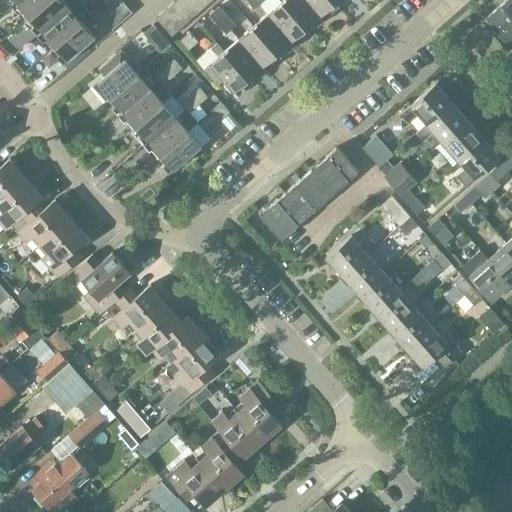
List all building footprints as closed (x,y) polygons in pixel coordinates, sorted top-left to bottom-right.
[(19,0),(12,6),(25,21),(48,0),(19,0)] [(48,0),(25,21),(38,35),(69,8),(62,0),(48,0)] [(38,35),(50,50),(82,22),(91,14),(83,4),(78,0),(69,8),(38,35)] [(187,0),(176,0),(174,2),(190,20),(199,13),(187,0)] [(203,0),(187,0),(199,13),(208,5),(203,0)] [(264,0),(247,0),(255,9),(265,0),(264,0)] [(307,0),(283,0),(282,1),(310,33),(325,20),(307,0)] [(332,0),(307,0),(325,20),(339,7),(332,0)] [(511,0),(505,0),(491,12),(511,36),(511,0)] [(282,1),(268,13),(296,45),(310,33),(282,1)] [(174,2),(165,10),(181,28),(190,20),(174,2)] [(123,3),(104,20),(112,30),(132,13),(123,3)] [(210,15),(218,25),(228,16),(219,6),(210,15)] [(181,28),(165,10),(156,18),(172,36),(181,28)] [(511,36),(491,12),(466,35),(487,59),(511,36)] [(268,13),(253,26),(281,58),(296,45),(268,13)] [(228,16),(218,25),(226,34),(236,26),(228,16)] [(82,22),(50,50),(63,65),(64,64),(85,45),(95,37),(82,22)] [(154,25),(146,32),(144,33),(161,53),(171,45),(154,25)] [(253,26),(239,39),(267,71),(281,58),(253,26)] [(198,42),(190,32),(180,41),(189,50),(198,42)] [(239,39),(225,52),(252,83),(267,71),(239,39)] [(211,48),(197,60),(219,84),(223,80),(238,97),(252,83),(225,52),(217,43),(211,48)] [(85,45),(64,64),(68,68),(69,69),(80,59),(90,50),(85,45)] [(105,76),(93,86),(106,101),(138,73),(145,68),(140,62),(133,62),(121,49),(99,69),(105,76)] [(165,67),(173,77),(183,68),(175,59),(165,67)] [(138,73),(106,101),(119,116),(159,80),(155,75),(149,75),(149,71),(146,67),(145,68),(138,73)] [(155,75),(159,80),(164,85),(173,77),(165,67),(155,75)] [(131,130),(163,102),(171,96),(163,87),(164,85),(159,80),(119,116),(131,130)] [(419,115),(427,124),(452,102),(436,83),(411,105),(401,115),(409,124),(419,115)] [(200,88),(190,96),(199,106),(208,97),(200,88)] [(204,92),(208,97),(209,98),(213,95),(208,89),(204,92)] [(199,106),(190,96),(181,104),(189,114),(199,106)] [(131,130),(144,145),(176,117),(163,102),(131,130)] [(212,111),(220,121),(230,112),(222,102),(212,111)] [(436,134),(443,142),(468,120),(452,102),(427,124),(417,134),(425,143),(436,134)] [(144,145),(157,159),(188,131),(176,117),(144,145)] [(443,142),(437,147),(453,165),(459,160),(484,138),(468,120),(443,142)] [(188,131),(157,159),(170,174),(201,146),(210,138),(197,123),(188,131)] [(377,135),(363,148),(379,166),(387,159),(393,154),(385,144),(377,135)] [(484,138),(459,160),(466,169),(458,176),(467,186),(475,179),(500,157),(484,138)] [(337,148),(312,170),(333,194),(358,172),(337,148)] [(511,157),(510,155),(500,165),(507,173),(511,168),(511,157)] [(0,199),(26,177),(10,159),(0,167),(0,199)] [(385,176),(394,186),(409,172),(401,163),(395,168),(387,159),(379,166),(387,175),(385,176)] [(507,173),(500,165),(489,174),(496,182),(507,173)] [(312,170),(286,192),(307,216),(333,194),(312,170)] [(398,194),(408,205),(416,198),(408,189),(417,181),(409,172),(394,186),(400,193),(398,194)] [(0,223),(4,228),(10,223),(37,200),(37,201),(42,196),(26,177),(0,199),(0,207),(3,212),(0,214),(0,223)] [(475,186),(464,196),(471,204),(482,194),(475,186)] [(307,216),(286,192),(260,215),(281,239),(307,216)] [(381,205),(400,226),(410,217),(392,196),(381,205)] [(471,204),(464,196),(454,205),(461,213),(471,204)] [(416,198),(408,205),(416,215),(425,208),(416,198)] [(34,235),(42,243),(72,218),(56,199),(44,209),(37,201),(37,200),(10,223),(27,242),(34,235)] [(410,217),(400,226),(407,234),(417,225),(410,217)] [(72,218),(42,243),(49,252),(41,258),(58,277),(83,256),(75,247),(88,236),(72,218)] [(428,228),(435,236),(445,226),(438,218),(428,228)] [(352,235),(327,257),(343,276),(368,254),(374,249),(365,238),(359,244),(352,235)] [(424,249),(433,260),(441,253),(432,242),(424,249)] [(511,250),(506,244),(488,259),(510,285),(511,282),(511,250)] [(510,285),(488,259),(479,250),(461,266),(491,301),(510,285)] [(103,311),(106,309),(106,308),(125,292),(125,291),(118,283),(130,272),(113,253),(101,263),(83,279),(84,280),(91,289),(87,293),(103,311)] [(441,253),(433,260),(442,270),(450,263),(441,253)] [(79,284),(84,280),(83,279),(101,263),(93,254),(71,274),(79,284)] [(343,276),(359,294),(384,272),(368,254),(343,276)] [(359,294),(375,312),(400,290),(384,272),(359,294)] [(455,285),(464,296),(473,289),(464,278),(455,285)] [(27,281),(15,292),(21,299),(26,305),(38,294),(27,281)] [(0,284),(0,303),(10,295),(0,284)] [(130,321),(137,329),(167,303),(151,284),(138,295),(130,287),(125,291),(125,292),(106,308),(106,309),(122,327),(130,321)] [(473,289),(464,296),(474,306),(482,299),(473,289)] [(375,312),(391,330),(415,308),(400,290),(375,312)] [(12,298),(7,302),(13,308),(18,304),(12,298)] [(145,354),(151,349),(151,348),(183,321),(182,321),(167,303),(137,329),(144,337),(136,344),(145,354)] [(4,320),(22,340),(37,327),(19,307),(4,320)] [(391,330),(407,348),(431,326),(415,308),(391,330)] [(167,352),(174,360),(204,334),(188,315),(182,321),(183,321),(151,348),(151,349),(159,358),(167,352)] [(431,326),(407,348),(423,367),(434,357),(447,345),(446,344),(431,326)] [(56,332),(48,338),(58,350),(66,343),(56,332)] [(204,334),(174,360),(181,368),(174,375),(190,394),(216,372),(208,363),(221,353),(204,334)] [(450,341),(446,344),(447,345),(434,357),(441,366),(459,350),(450,341)] [(66,343),(58,350),(61,352),(68,361),(72,358),(76,354),(66,343)] [(68,361),(61,352),(38,372),(47,382),(70,363),(68,361)] [(0,372),(1,372),(10,364),(2,356),(0,357),(0,372)] [(17,359),(8,368),(16,377),(25,368),(17,359)] [(69,366),(47,385),(71,412),(92,393),(69,366)] [(1,372),(0,372),(0,405),(17,391),(1,372)] [(93,382),(101,391),(110,383),(102,374),(93,382)] [(245,404),(237,411),(263,441),(282,425),(271,412),(280,405),(258,380),(239,396),(245,404)] [(110,383),(101,391),(109,400),(118,392),(110,383)] [(193,398),(199,404),(212,393),(206,387),(193,398)] [(149,429),(151,427),(129,401),(118,410),(140,437),(149,429)] [(212,419),(220,428),(242,453),(245,457),(263,441),(237,411),(229,418),(222,410),(212,419)] [(70,435),(81,447),(108,424),(98,412),(70,435)] [(23,426),(22,427),(0,445),(0,451),(14,467),(40,445),(35,440),(47,430),(36,418),(24,428),(23,426)] [(201,445),(193,452),(199,459),(226,490),(244,474),(233,461),(242,453),(220,428),(201,445)] [(147,438),(140,444),(137,447),(138,448),(143,453),(146,457),(155,448),(147,438)] [(74,457),(61,468),(54,461),(41,473),(45,479),(33,489),(48,507),(49,506),(53,511),(60,511),(77,498),(69,489),(75,484),(74,483),(87,472),(74,457)] [(226,490),(199,459),(191,466),(184,459),(165,476),(187,501),(196,493),(207,506),(226,490)] [(191,511),(177,496),(162,510),(163,511),(191,511)] [(349,511),(343,504),(335,511),(324,498),(307,511),(349,511)]
